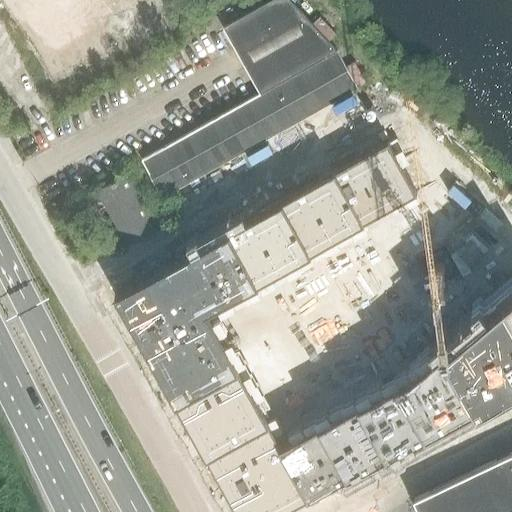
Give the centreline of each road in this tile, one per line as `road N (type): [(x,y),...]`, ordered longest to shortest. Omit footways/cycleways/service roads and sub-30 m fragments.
road 1 (unknown): [(75,310),(212,225),(275,170),(395,88),(427,95),(511,179)]
road 2 (unclassified): [(191,511),(0,179)]
road 3 (trunk): [(135,511),(0,255)]
road 4 (trunk): [(0,347),(83,511)]
